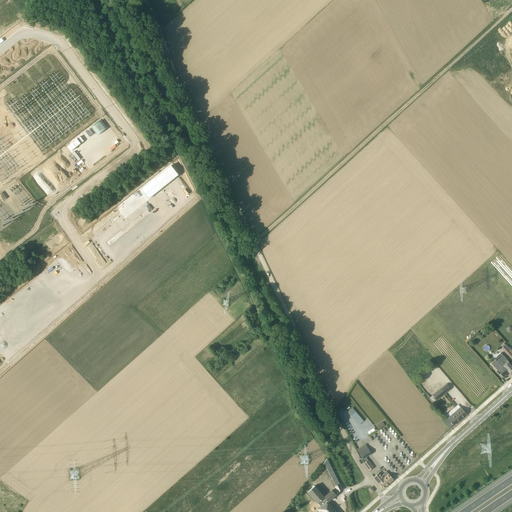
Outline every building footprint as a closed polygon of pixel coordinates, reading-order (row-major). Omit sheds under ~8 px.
[(112,134),(101,120),(92,127),(102,141),(112,134)] [(511,359),(511,350),(506,344),(502,348),(506,352),(511,359)] [(511,371),(511,364),(509,362),(504,356),(498,361),(496,363),(495,361),(492,364),(504,377),(509,372),(510,373),(511,371)] [(446,384),(432,395),(436,400),(450,389),(446,384)] [(466,414),(463,411),(460,407),(450,416),(449,415),(446,417),(454,426),(466,414)] [(354,443),(359,440),(354,429),(348,432),(354,443)] [(363,459),(366,458),(371,454),(365,444),(357,449),(362,458),(363,459)] [(369,471),(373,468),(374,468),(366,458),(362,461),(369,471)] [(393,480),(388,474),(383,478),(379,473),(374,478),(379,484),(383,489),(393,480)] [(331,490),(324,496),(315,486),(307,493),(317,504),(317,503),(320,506),(317,509),(319,511),(336,511),(328,502),(336,495),(331,490)]
